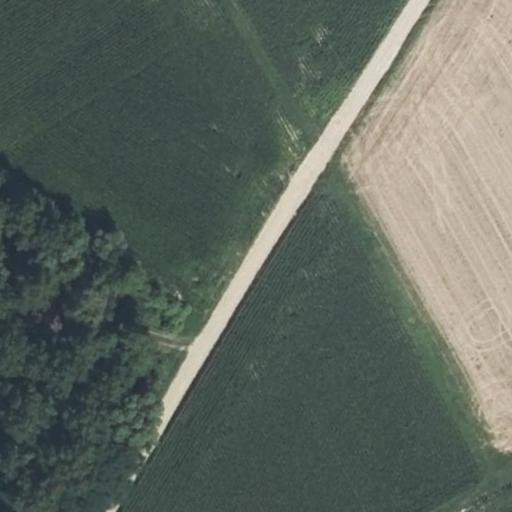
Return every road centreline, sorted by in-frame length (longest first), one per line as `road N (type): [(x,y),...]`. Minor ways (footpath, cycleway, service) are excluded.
road 1 (track): [(420,0),(109,511)]
road 2 (track): [(226,0),(323,161),(440,401),(511,418)]
